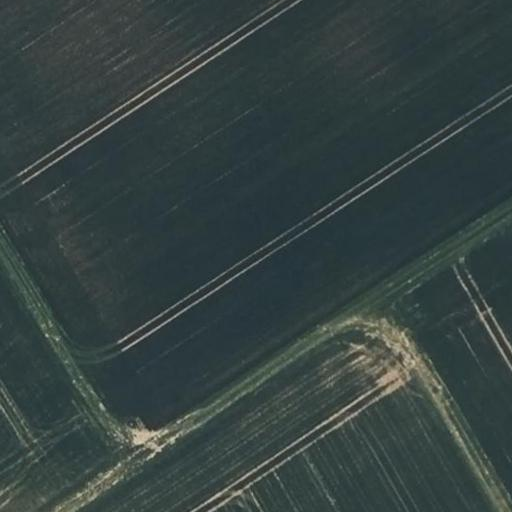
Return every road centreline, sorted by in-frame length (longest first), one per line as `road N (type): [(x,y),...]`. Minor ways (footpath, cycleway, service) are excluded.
road 1 (track): [(511,221),(136,449),(52,511)]
road 2 (track): [(0,228),(136,449)]
road 3 (track): [(507,511),(385,302)]
